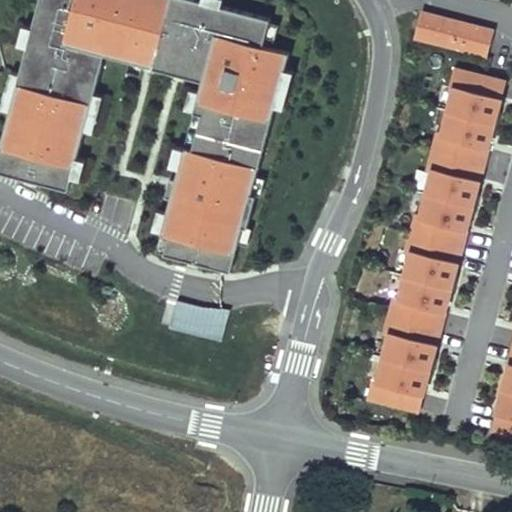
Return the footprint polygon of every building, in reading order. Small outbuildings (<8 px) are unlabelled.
[(169,259),(232,277),(296,56),(265,49),(273,22),(196,0),(42,0),(0,158),(0,171),(73,196),(108,55),(206,85),(169,259)] [(419,38),(491,58),(495,26),(423,10),(419,38)] [(365,399),(423,411),(511,86),(511,79),(455,66),(365,399)] [(225,337),(230,308),(178,300),(173,329),(225,337)] [(511,346),(490,429),(511,434),(511,346)]
